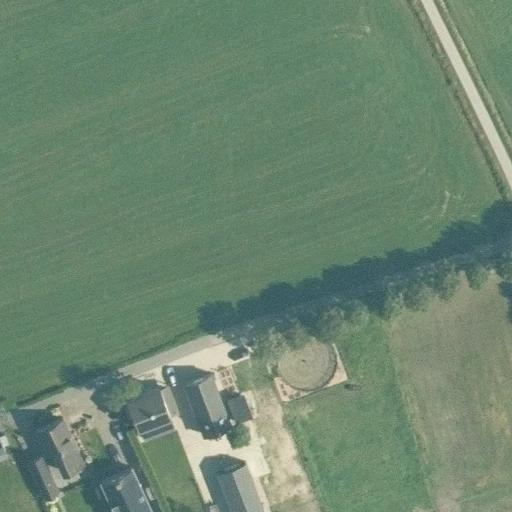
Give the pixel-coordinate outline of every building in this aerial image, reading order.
[(211,372),(185,383),(202,432),(230,422),(211,372)] [(159,386),(128,398),(138,425),(178,410),(169,388),(161,391),(159,386)] [(240,392),(227,397),(237,421),(249,416),(240,392)] [(63,416),(36,429),(46,451),(54,448),(63,471),(83,462),(63,416)] [(45,497),(59,491),(42,452),(28,459),(45,497)] [(264,511),(245,461),(218,471),(233,511),(264,511)] [(150,511),(132,469),(105,481),(118,511),(150,511)]
